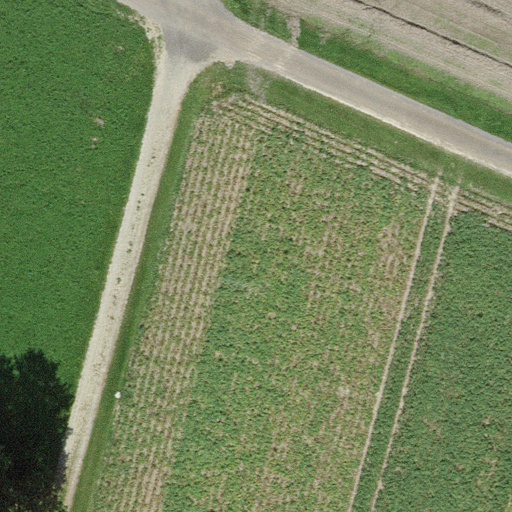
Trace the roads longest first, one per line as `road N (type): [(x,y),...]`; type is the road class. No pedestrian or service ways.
road 1 (track): [(54,511),(196,22)]
road 2 (track): [(196,22),(511,161)]
